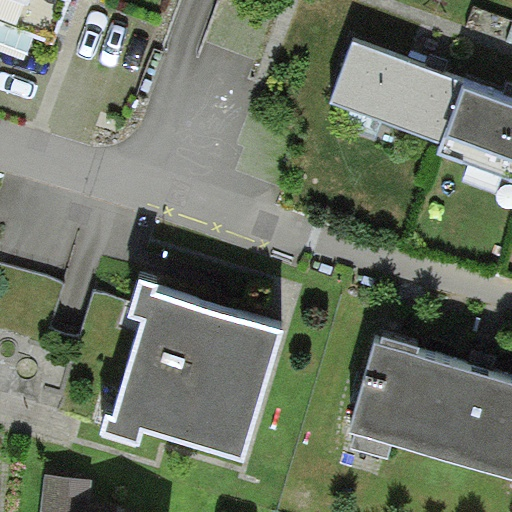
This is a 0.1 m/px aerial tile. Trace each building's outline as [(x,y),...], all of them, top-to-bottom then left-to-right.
[(0,0),(0,16),(58,37),(71,0),(0,0)] [(435,71),(360,44),(339,101),(511,164),(511,99),(509,99),(435,71)] [(0,327),(59,338),(70,273),(0,260),(0,327)] [(152,283),(155,272),(141,268),(129,307),(145,311),(115,409),(100,404),(95,421),(139,434),(144,418),(245,449),(283,323),(152,283)] [(511,371),(470,359),(373,332),(350,415),(511,461),(511,371)] [(92,482),(46,478),(42,511),(127,511),(89,509),(92,482)]
